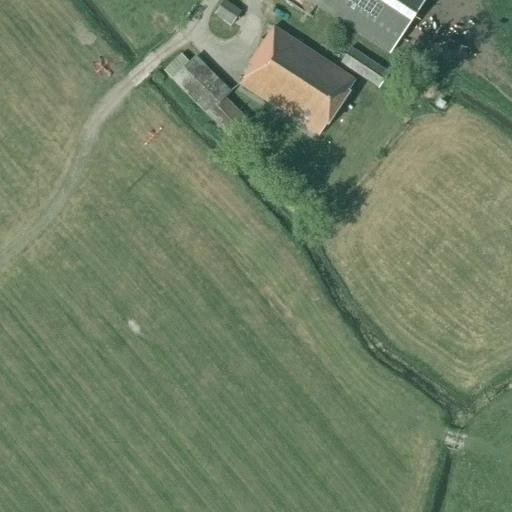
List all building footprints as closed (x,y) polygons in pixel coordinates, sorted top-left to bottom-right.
[(307,0),(390,54),(425,0),(307,0)] [(240,13),(223,1),(214,15),(230,27),(240,13)] [(249,67),(250,68),(239,84),(318,137),(355,82),(273,27),(249,67)] [(388,75),(350,50),(339,64),(379,90),(388,75)] [(171,80),(229,140),(247,121),(225,99),(230,93),(195,57),(188,63),(181,55),(163,72),(171,80)]
